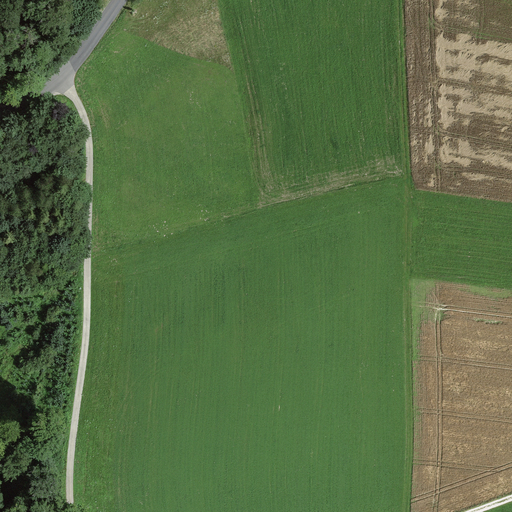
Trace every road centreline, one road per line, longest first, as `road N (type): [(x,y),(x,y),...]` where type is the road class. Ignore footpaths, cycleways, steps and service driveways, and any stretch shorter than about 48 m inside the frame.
road 1 (track): [(403,0),(402,511)]
road 2 (track): [(71,511),(69,469),(90,312),(89,156),(82,112),(59,80)]
road 3 (unclassified): [(0,113),(59,80),(118,0)]
